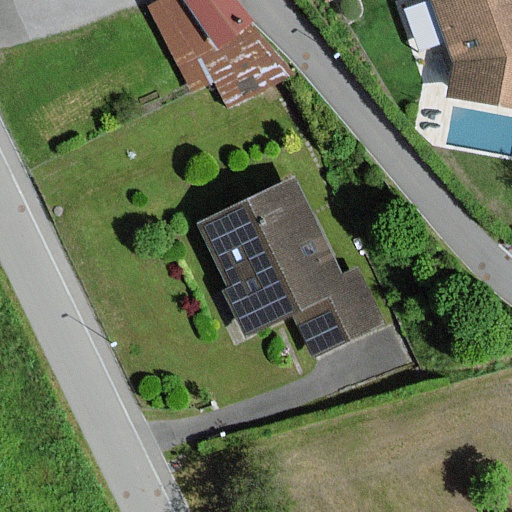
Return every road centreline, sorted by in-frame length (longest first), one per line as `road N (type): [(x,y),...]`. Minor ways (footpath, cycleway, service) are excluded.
road 1 (residential): [(263,0),(511,283)]
road 2 (unclassified): [(0,193),(151,511)]
